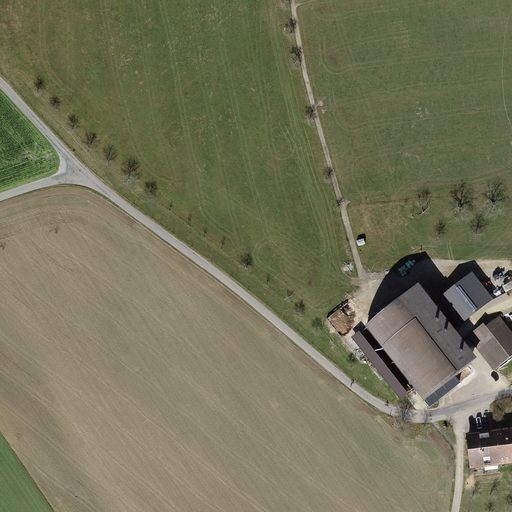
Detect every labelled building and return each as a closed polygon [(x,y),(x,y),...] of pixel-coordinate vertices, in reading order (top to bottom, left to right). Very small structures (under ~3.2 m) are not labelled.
[(441,299),(460,325),(491,302),(472,276),(441,299)] [(416,292),(369,329),(429,406),(475,370),(470,364),(472,362),(416,292)] [(483,327),(471,337),(493,367),(511,352),(511,337),(499,321),(486,331),(483,327)] [(359,333),(352,338),(400,401),(407,395),(359,333)] [(511,460),(511,427),(489,430),(469,433),(472,465),(511,460)]
